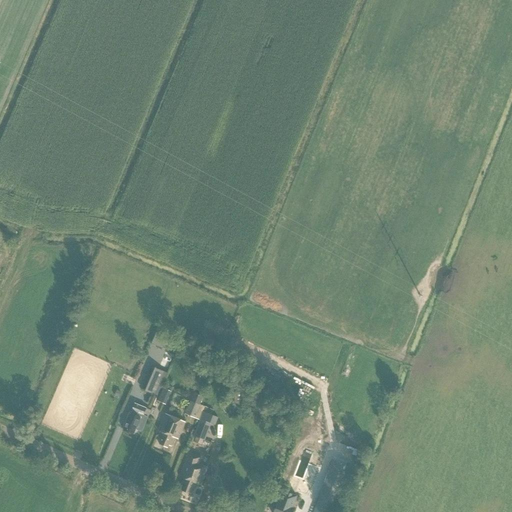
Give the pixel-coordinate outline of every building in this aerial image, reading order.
[(206,364),(208,359),(197,355),(195,360),(206,364)] [(164,371),(150,366),(140,389),(154,395),(164,371)] [(205,380),(207,373),(201,371),(199,378),(205,380)] [(171,386),(166,398),(174,402),(178,393),(180,394),(182,391),(171,386)] [(200,405),(190,401),(184,414),(194,418),(200,405)] [(142,415),(145,408),(134,403),(131,410),(129,409),(128,412),(129,413),(122,428),(133,433),(140,417),(138,417),(140,414),(142,415)] [(177,439),(184,422),(165,414),(158,431),(164,433),(159,444),(167,447),(168,445),(171,446),(174,437),(177,439)] [(194,442),(201,444),(203,439),(205,440),(211,423),(200,419),(194,435),(196,436),(194,442)] [(306,493),(328,433),(305,424),(283,485),(306,493)] [(341,506),(360,453),(338,445),(318,498),(341,506)] [(200,485),(206,467),(198,464),(201,457),(188,452),(179,477),(184,479),(180,489),(191,493),(195,483),(200,485)] [(281,490),(272,511),(292,511),(294,508),(292,508),(297,495),(281,490)]
